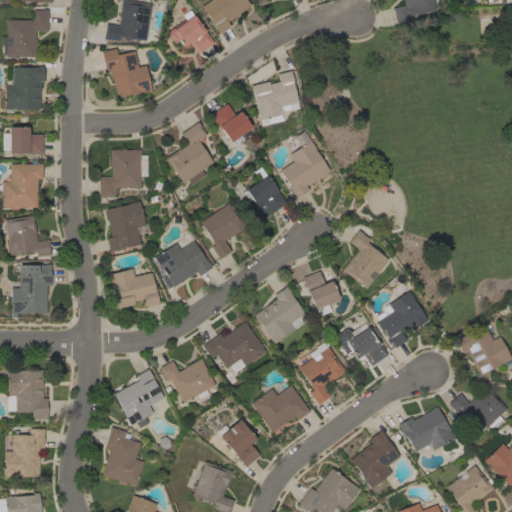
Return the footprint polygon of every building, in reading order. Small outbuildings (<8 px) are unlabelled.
[(144,40),(117,36),(117,41),(107,39),(107,40),(102,39),(104,24),(117,26),(118,17),(117,17),(119,0),(125,0),(149,4),(144,40)] [(226,21),(229,25),(217,33),(209,21),(210,21),(200,6),(208,0),(245,0),(249,5),(226,21)] [(431,0),(434,9),(409,15),(409,20),(394,23),(391,8),(403,5),(401,0),(431,0)] [(0,55),(1,46),(0,46),(0,36),(5,36),(5,19),(31,20),(31,10),(41,10),(41,9),(46,9),(46,30),(35,30),(34,30),(33,39),(34,39),(34,56),(5,56),(5,55),(0,55)] [(172,43),(165,32),(179,22),(177,18),(188,10),(192,15),(201,28),(202,28),(204,31),(212,43),(196,53),(188,42),(181,46),(179,43),(177,40),(172,43)] [(109,70),(104,71),(100,51),(105,50),(114,48),(115,54),(133,51),(136,66),(144,65),(149,90),(134,94),(134,93),(123,95),(124,96),(115,98),(109,70)] [(38,109),(29,109),(18,109),(3,109),(3,108),(2,108),(1,92),(3,92),(3,83),(11,84),(11,67),(31,67),(31,66),(38,66),(43,66),(42,81),(38,81),(38,109)] [(282,120),(259,126),(253,105),(254,104),(249,85),(267,81),(267,84),(278,81),(276,74),(289,70),(293,85),(292,85),(296,102),(295,102),(296,105),(289,107),(290,111),(281,113),(281,114),(280,114),(282,120)] [(241,139),(231,146),(217,126),(212,119),(209,115),(225,103),(233,115),(239,111),(250,127),(239,135),(241,139)] [(167,162),(164,158),(179,148),(179,149),(187,144),(179,133),(196,121),(200,127),(205,134),(196,140),(211,162),(200,170),(203,175),(190,184),(186,179),(181,182),(167,162)] [(0,150),(0,132),(7,132),(8,126),(27,127),(27,134),(41,134),(41,153),(24,153),(24,152),(7,152),(7,150),(0,150)] [(304,185),(307,189),(294,198),(291,193),(292,193),(287,185),(288,185),(278,170),(292,161),(287,154),(309,140),(328,170),(304,185)] [(144,154),(144,176),(139,176),(139,187),(116,187),(116,194),(112,194),(112,196),(104,196),(104,197),(97,197),(97,176),(110,176),(110,167),(109,167),(109,149),(139,149),(139,154),(144,154)] [(30,163),(30,160),(39,161),(39,163),(41,163),(40,178),(36,178),(35,207),(14,207),(10,207),(10,206),(0,206),(0,181),(8,181),(8,163),(30,163)] [(258,180),(253,171),(259,167),(265,175),(266,175),(284,203),(269,213),(261,201),(255,205),(244,189),(258,180)] [(105,238),(110,237),(104,209),(128,204),(127,203),(138,201),(142,219),(143,219),(143,222),(143,223),(145,232),(137,234),(139,243),(122,247),(122,248),(108,251),(105,238)] [(228,202),(245,226),(230,236),(230,235),(222,240),(229,251),(217,259),(209,246),(212,244),(210,240),(198,222),(228,202)] [(1,240),(0,231),(0,219),(27,215),(31,214),(34,232),(35,240),(47,239),(50,254),(45,255),(44,254),(35,256),(34,252),(30,252),(8,255),(5,239),(1,240)] [(363,288),(345,273),(340,270),(351,255),(352,256),(357,249),(347,241),(356,229),(368,239),(365,242),(386,259),(363,288)] [(164,288),(158,278),(164,274),(152,257),(174,243),(178,249),(191,240),(201,256),(202,255),(207,263),(208,262),(211,267),(198,275),(195,271),(172,286),(170,284),(164,288)] [(45,312),(25,312),(25,313),(15,313),(15,317),(10,317),(10,313),(9,313),(10,287),(17,287),(18,265),(22,265),(22,263),(35,263),(35,264),(45,264),(50,264),(49,285),(45,285),(45,312)] [(150,272),(153,288),(154,288),(158,303),(144,306),(142,299),(132,301),(133,304),(115,308),(110,283),(109,283),(107,274),(131,268),(132,276),(150,272)] [(328,310),(317,315),(314,308),(313,309),(301,277),(317,271),(322,284),(330,281),(337,299),(326,304),(328,310)] [(275,298),(272,294),(285,285),(293,298),(307,319),(272,344),(263,331),(264,330),(257,321),(256,321),(252,315),(275,298)] [(391,310),(386,303),(407,290),(422,315),(423,314),(426,319),(411,329),(410,327),(400,333),(404,340),(393,347),(385,335),(386,334),(382,329),(380,331),(375,323),(377,321),(376,320),(391,310)] [(233,372),(228,365),(224,368),(215,354),(209,358),(204,350),(203,350),(200,345),(218,333),(220,337),(244,321),(247,325),(246,325),(264,350),(233,372)] [(344,353),(332,337),(334,336),(333,335),(338,332),(339,333),(339,330),(343,327),(346,327),(349,332),(363,323),(366,328),(367,327),(374,338),(375,337),(378,343),(386,355),(369,365),(362,353),(355,358),(349,349),(344,353)] [(491,340),(497,336),(510,359),(496,366),(496,365),(485,371),(486,372),(479,375),(466,351),(461,353),(454,339),(461,336),(461,337),(483,325),(491,340)] [(313,347),(321,341),(325,347),(326,346),(341,367),(344,371),(329,381),(329,380),(322,385),(329,395),(316,404),(313,400),(308,392),(311,390),(309,386),(297,367),(310,358),(306,353),(314,348),(313,347)] [(206,393),(197,398),(195,394),(181,402),(168,379),(165,381),(160,372),(159,372),(157,368),(170,360),(176,371),(184,367),(184,366),(199,358),(213,384),(204,390),(206,393)] [(137,379),(135,375),(147,369),(154,382),(153,382),(162,397),(147,405),(151,412),(143,416),(147,422),(137,427),(134,421),(129,424),(121,411),(122,411),(112,393),(137,379)] [(4,410),(4,395),(6,395),(6,370),(41,370),(41,398),(46,398),(46,418),(31,418),(31,412),(14,412),(14,410),(4,410)] [(308,411),(296,420),(293,415),(270,432),(249,403),(270,388),(275,395),(289,385),(308,411)] [(507,414),(487,431),(483,426),(477,432),(476,431),(471,436),(465,428),(470,424),(460,412),(456,414),(450,407),(446,403),(457,395),(458,396),(459,395),(466,404),(473,398),(472,397),(486,386),(505,409),(503,410),(507,414)] [(435,406),(453,437),(431,450),(427,443),(413,451),(402,432),(401,432),(399,428),(398,429),(396,424),(409,416),(411,420),(435,406)] [(214,430),(222,424),(226,429),(238,419),(254,438),(248,443),(257,454),(244,466),(223,442),(218,436),(219,435),(214,430)] [(100,475),(108,448),(103,446),(109,426),(124,431),(124,432),(129,434),(127,439),(138,442),(133,458),(141,461),(134,485),(100,475)] [(11,434),(28,434),(28,428),(43,428),(43,448),(38,447),(37,476),(18,476),(18,477),(2,476),(3,435),(11,435),(11,434)] [(369,487),(364,480),(353,466),(348,459),(370,442),(367,438),(379,429),(388,441),(387,442),(398,456),(385,466),(389,472),(369,487)] [(511,480),(506,486),(493,471),(492,472),(482,460),(500,443),(506,449),(511,443),(511,480)] [(203,461),(231,471),(225,488),(224,487),(221,496),(232,500),(227,511),(221,511),(213,509),(215,505),(210,503),(190,495),(203,461)] [(472,465),(487,484),(488,484),(491,488),(477,499),(477,498),(470,504),(476,511),(457,511),(460,509),(444,488),(472,465)] [(342,509),(336,504),(329,511),(319,511),(312,507),(309,511),(297,503),(308,487),(312,490),(329,468),(344,479),(344,478),(358,488),(342,509)] [(0,511),(0,497),(3,497),(2,496),(25,494),(37,492),(39,511),(0,511)] [(124,511),(131,495),(155,504),(152,511),(154,511),(124,511)] [(435,504),(438,511),(392,511),(417,502),(419,510),(435,504)]
